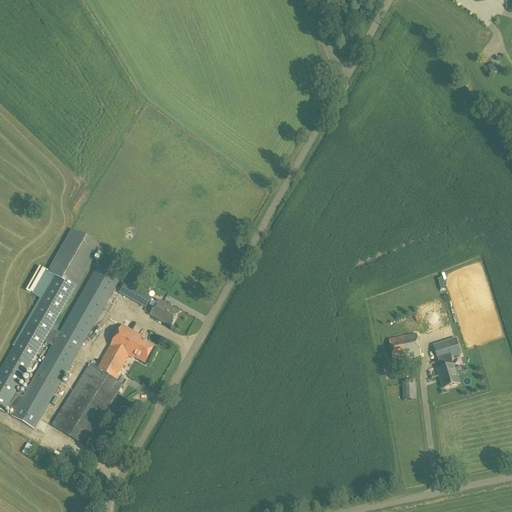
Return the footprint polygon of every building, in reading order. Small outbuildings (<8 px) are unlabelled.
[(61,314),(100,247),(73,231),(50,270),(57,274),(0,374),(0,410),(3,412),(6,408),(14,413),(12,417),(34,430),(119,280),(98,268),(60,334),(51,329),(60,313),(61,314)] [(146,309),(152,298),(125,283),(120,294),(146,309)] [(441,296),(419,301),(426,329),(448,323),(441,296)] [(171,327),(179,313),(159,302),(151,316),(171,327)] [(145,364),(155,347),(143,340),(144,339),(122,326),(110,347),(98,369),(90,365),(52,427),(85,447),(89,440),(94,444),(97,438),(92,435),(114,398),(118,401),(122,393),(119,391),(123,385),(115,380),(128,357),(132,359),(133,358),(145,364)] [(393,362),(421,356),(416,335),(389,341),(393,362)] [(461,355),(456,339),(433,347),(438,362),(439,362),(442,369),(437,371),(443,390),(459,385),(453,366),(448,367),(446,360),(461,355)] [(416,400),(415,380),(402,381),(402,401),(416,400)] [(28,457),(33,447),(27,444),(22,454),(28,457)]
